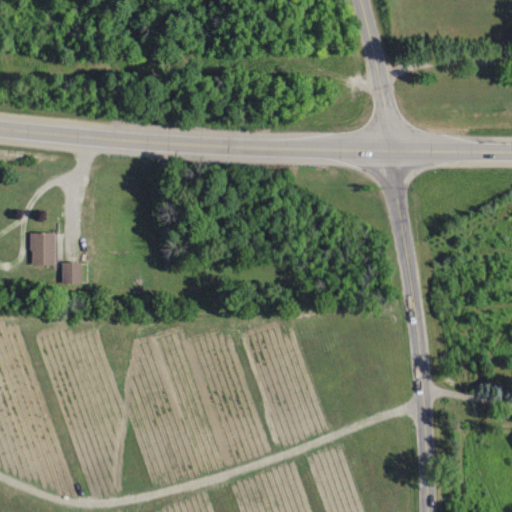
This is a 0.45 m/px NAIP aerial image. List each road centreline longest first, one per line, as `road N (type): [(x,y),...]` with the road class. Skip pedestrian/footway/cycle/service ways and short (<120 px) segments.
road 1 (tertiary): [(428,511),(391,149),(358,0)]
road 2 (primary): [(0,125),(244,146),(511,150)]
